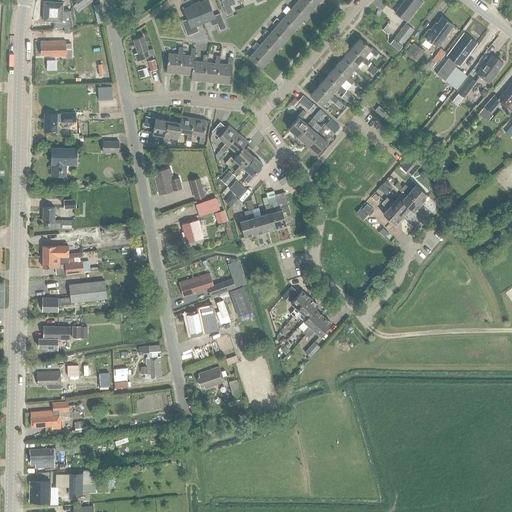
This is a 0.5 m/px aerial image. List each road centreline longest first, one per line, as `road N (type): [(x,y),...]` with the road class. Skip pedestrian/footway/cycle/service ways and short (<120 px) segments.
road 1 (tertiary): [(10,511),(24,0)]
road 2 (residential): [(185,418),(127,105)]
road 3 (residential): [(432,229),(365,319),(316,268),(317,196),(285,150)]
road 4 (residential): [(260,115),(363,0)]
road 5 (residential): [(127,105),(230,102),(260,115)]
